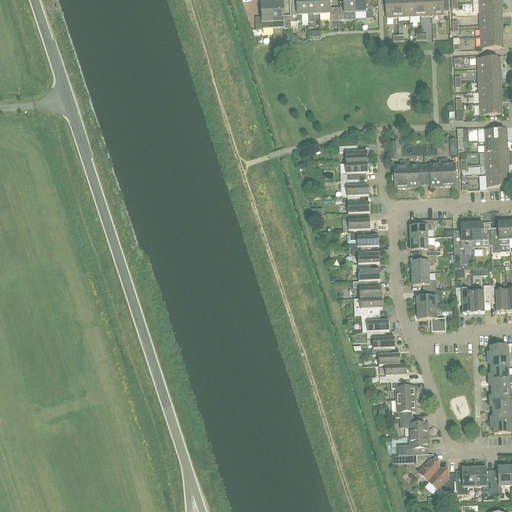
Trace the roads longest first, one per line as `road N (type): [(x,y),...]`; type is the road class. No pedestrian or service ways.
road 1 (track): [(185,0),(349,511)]
road 2 (unclassified): [(189,470),(35,0)]
road 3 (residential): [(478,453),(448,446),(412,343)]
road 4 (residential): [(412,343),(395,293),(395,209)]
road 5 (residential): [(478,453),(475,333)]
